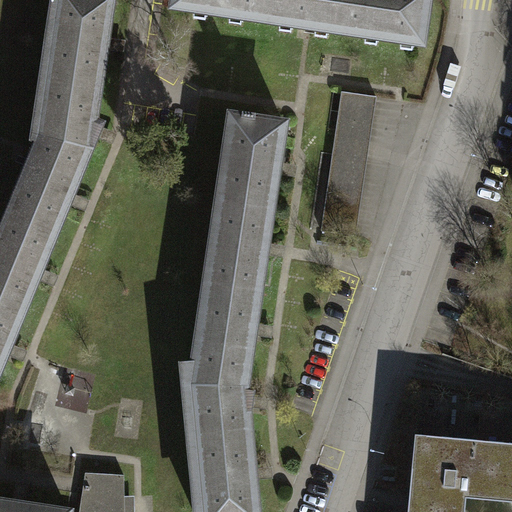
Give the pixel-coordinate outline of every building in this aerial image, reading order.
[(0,357),(96,123),(90,123),(107,0),(55,0),(35,140),(33,140),(0,218),(0,357)] [(176,0),(176,8),(424,44),(430,0),(176,0)] [(372,97),(338,91),(317,229),(351,234),(372,97)] [(200,511),(253,511),(244,393),(240,393),(280,123),(227,115),(191,365),(187,364),(200,511)] [(511,511),(511,442),(411,433),(403,511),(511,511)] [(82,472),(77,511),(119,511),(119,474),(82,472)] [(62,511),(63,511),(0,501),(0,511),(62,511)]
